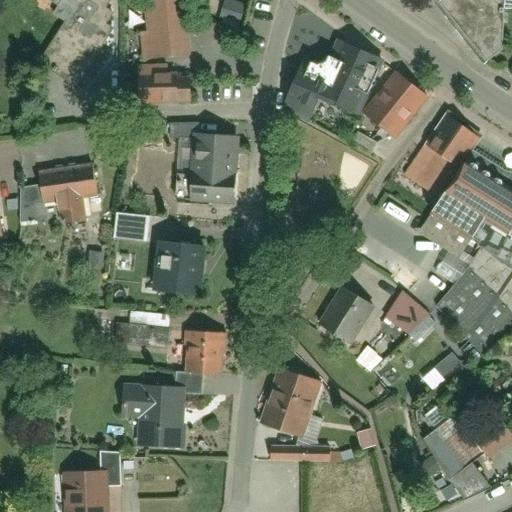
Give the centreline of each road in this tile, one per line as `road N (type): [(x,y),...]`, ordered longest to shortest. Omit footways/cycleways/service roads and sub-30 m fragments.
road 1 (residential): [(253,312),(300,295),(321,272),(455,76)]
road 2 (residential): [(288,0),(271,82),(253,312)]
road 3 (residential): [(253,312),(239,511)]
road 4 (tertiary): [(349,0),(455,76)]
